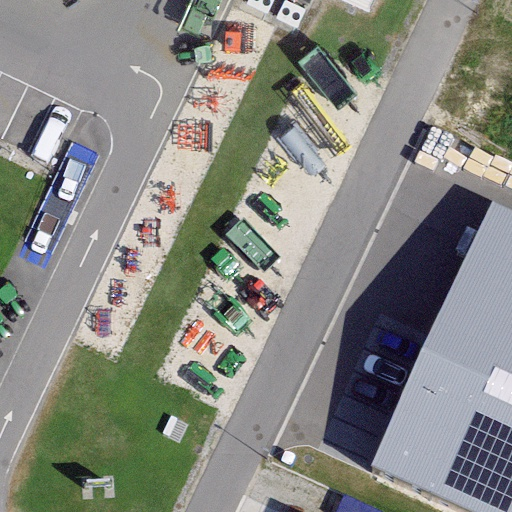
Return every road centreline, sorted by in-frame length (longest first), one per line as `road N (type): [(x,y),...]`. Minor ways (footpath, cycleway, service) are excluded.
road 1 (residential): [(448,0),(209,511)]
road 2 (unknown): [(129,119),(0,388)]
road 3 (unknown): [(0,56),(129,119)]
road 4 (unknown): [(179,0),(129,119)]
